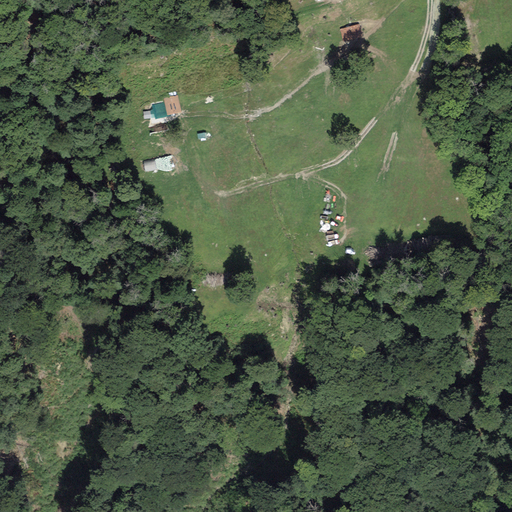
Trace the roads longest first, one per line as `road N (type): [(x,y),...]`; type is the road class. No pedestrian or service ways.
road 1 (track): [(16,75),(128,59),(334,0)]
road 2 (track): [(435,0),(421,75),(345,152),(237,188)]
